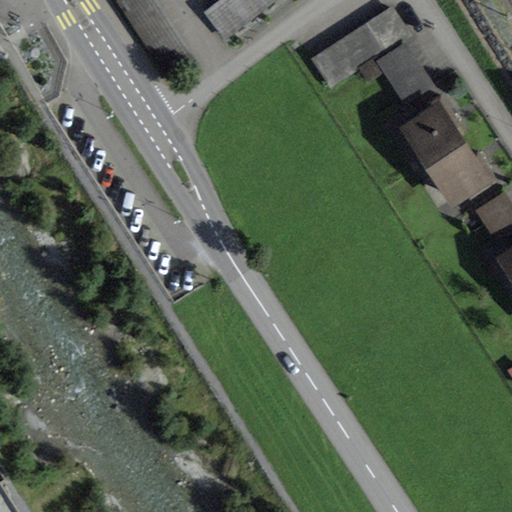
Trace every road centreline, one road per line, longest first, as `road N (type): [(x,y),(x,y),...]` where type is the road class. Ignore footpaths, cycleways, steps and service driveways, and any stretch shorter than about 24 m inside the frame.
road 1 (primary): [(396,511),(151,125)]
road 2 (residential): [(328,0),(151,125)]
road 3 (residential): [(427,0),(511,128)]
road 4 (primary): [(151,125),(70,0)]
